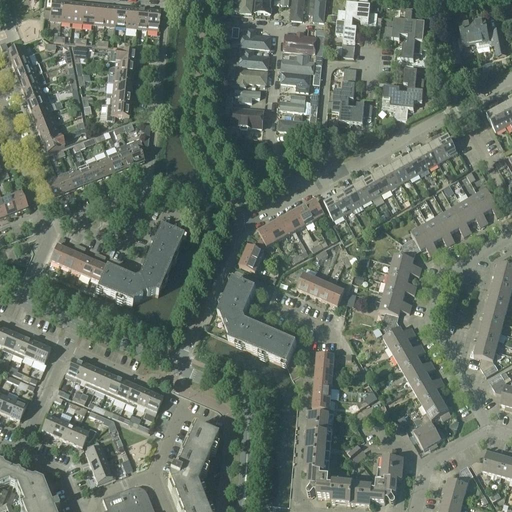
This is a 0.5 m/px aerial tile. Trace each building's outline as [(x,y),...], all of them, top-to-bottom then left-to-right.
[(241,6),(240,16),(251,18),(253,0),(235,0),(235,6),(241,6)] [(271,0),(259,0),(259,4),(257,20),(270,20),(271,0)] [(281,0),(281,8),(289,9),(289,0),(281,0)] [(295,0),(293,23),(304,24),(306,0),(295,0)] [(328,0),(315,0),(315,3),(310,2),(309,13),(315,13),(314,24),(325,25),(328,0)] [(359,0),(359,7),(357,22),(362,23),(361,27),(369,28),(376,29),(378,16),(370,16),(371,8),(368,8),(368,0),(359,0)] [(51,4),(51,11),(45,10),(44,20),(50,21),(50,23),(61,24),(63,5),(51,4)] [(73,6),(63,5),(61,24),(72,25),(73,6)] [(84,7),(73,6),(72,25),(82,26),(84,7)] [(353,22),(357,22),(359,7),(347,6),(346,13),(339,13),(338,18),(337,24),(353,26),(353,22)] [(95,8),(84,7),(82,26),(93,27),(95,8)] [(106,9),(95,8),(93,27),(104,28),(106,9)] [(117,11),(106,9),(104,28),(115,29),(117,11)] [(404,39),(407,11),(401,10),(400,23),(394,22),(393,30),(385,29),(384,41),(400,43),(400,38),(404,39)] [(127,12),(117,11),(115,29),(126,30),(127,12)] [(408,39),(408,43),(423,45),(425,25),(412,24),(413,11),(407,11),(404,39),(408,39)] [(138,13),(127,12),(126,30),(136,31),(138,13)] [(149,14),(138,13),(136,31),(147,32),(149,14)] [(160,15),(149,14),(147,32),(158,33),(160,15)] [(476,46),(477,52),(495,48),(497,59),(506,57),(501,32),(492,34),(493,35),(488,36),(485,21),(479,22),(478,23),(472,24),(476,46)] [(352,30),(353,26),(337,24),(336,36),(344,37),(343,45),(355,46),(357,31),(352,30)] [(476,46),(472,24),(466,25),(464,24),(459,25),(462,41),(457,42),(457,40),(448,42),(452,67),(461,66),(458,49),(476,46)] [(263,33),(261,33),(242,32),(240,50),(271,54),(272,45),(272,44),(272,43),(272,42),(272,41),(271,40),(271,39),(270,38),(270,37),(269,36),(268,36),(267,35),(266,34),(265,34),(263,33)] [(285,46),(285,47),(284,55),(315,56),(317,38),(298,36),(297,36),(294,36),(292,36),(291,37),(290,37),(290,38),(289,38),(288,39),(287,40),(287,41),(286,42),(286,43),(285,44),(285,45),(285,46)] [(324,49),(325,39),(318,38),(317,48),(315,68),(314,78),(321,78),(322,68),(324,49)] [(408,43),(408,44),(407,47),(403,47),(401,62),(414,63),(414,56),(422,56),(423,50),(428,51),(429,45),(423,45),(408,43)] [(11,64),(28,58),(24,47),(7,54),(11,64)] [(73,56),(74,61),(80,60),(86,61),(87,50),(72,48),(73,56)] [(230,60),(229,69),(229,79),(235,80),(236,70),(238,50),(231,50),(230,60)] [(110,64),(116,64),(134,66),(135,55),(111,52),(110,64)] [(32,68),(28,58),(11,64),(15,74),(32,68)] [(313,77),(314,62),(283,60),(281,74),(306,76),(313,77)] [(496,71),(503,70),(503,67),(507,66),(506,61),(501,62),(501,63),(495,64),(496,71)] [(270,73),(270,64),(248,62),(248,71),(270,73)] [(133,77),(134,66),(116,64),(115,69),(113,69),(109,71),(109,74),(115,75),(133,77)] [(15,74),(19,85),(36,78),(42,76),(38,65),(32,68),(15,74)] [(482,67),(483,74),(495,72),(494,65),(482,67)] [(270,75),(246,72),(239,72),(237,86),(267,89),(270,75)] [(408,92),(423,93),(425,82),(417,81),(418,73),(405,72),(404,87),(408,88),(408,92)] [(132,87),(133,77),(115,75),(109,74),(108,85),(114,85),(132,87)] [(42,76),(36,78),(19,85),(23,95),(40,88),(46,86),(42,76)] [(306,81),(299,81),(285,80),(284,92),(304,94),(306,81)] [(459,91),(458,83),(449,85),(450,92),(459,91)] [(131,98),(132,87),(114,85),(113,96),(131,98)] [(333,104),(349,106),(349,102),(354,102),(355,87),(343,86),(342,94),(335,93),(333,104)] [(44,98),(40,88),(23,95),(27,105),(44,98)] [(395,122),(401,123),(404,96),(399,95),(400,91),(384,89),(382,109),(390,110),(396,110),(394,122),(395,122)] [(408,96),(404,96),(401,123),(407,124),(408,112),(414,112),(414,104),(422,105),(423,93),(408,92),(408,96)] [(264,106),(264,95),(237,94),(235,105),(264,106)] [(131,98),(113,96),(106,96),(106,100),(110,101),(109,106),(130,108),(131,98)] [(48,108),(44,98),(27,105),(31,115),(48,108)] [(309,115),(310,99),(293,98),(292,107),(283,106),(282,113),(309,115)] [(233,100),(227,99),(226,109),(225,119),(231,120),(233,100)] [(83,105),(84,110),(83,110),(85,117),(91,116),(90,108),(89,108),(88,104),(83,105)] [(349,110),(349,106),(333,104),(332,116),(340,117),(339,125),(351,126),(353,111),(349,110)] [(497,104),(494,106),(506,129),(511,126),(511,128),(511,117),(507,108),(501,111),(497,104)] [(31,115),(35,125),(52,118),(51,114),(56,112),(54,106),(48,108),(31,115)] [(129,120),(130,108),(109,106),(109,107),(107,106),(106,123),(112,123),(113,118),(124,120),(124,125),(129,123),(129,120)] [(496,135),(506,129),(494,106),(489,109),(493,116),(487,119),(496,135)] [(353,111),(351,126),(363,127),(364,119),(371,120),(372,108),(357,107),(357,111),(353,111)] [(310,117),(309,127),(308,138),(315,138),(316,128),(317,118),(318,108),(311,108),(310,117)] [(234,129),(263,133),(266,115),(235,112),(234,129)] [(56,128),(52,118),(35,125),(39,135),(56,128)] [(279,136),(306,139),(307,126),(303,125),(302,119),(295,119),(296,125),(281,123),(279,136)] [(131,125),(119,130),(121,135),(125,134),(126,135),(134,131),(131,125)] [(60,138),(56,128),(39,135),(43,145),(60,138)] [(458,155),(449,140),(443,143),(439,136),(435,138),(448,161),(458,155)] [(64,149),(60,138),(43,145),(47,156),(64,149)] [(430,150),(438,166),(448,161),(435,138),(431,140),(435,147),(430,150)] [(140,141),(126,147),(134,168),(144,164),(139,151),(143,150),(140,141)] [(115,150),(117,155),(123,172),(134,168),(126,147),(125,147),(125,146),(115,150)] [(438,166),(430,150),(424,154),(420,146),(417,148),(429,171),(438,166)] [(419,176),(429,171),(417,148),(412,151),(416,158),(411,161),(419,176)] [(117,155),(107,159),(113,176),(123,172),(117,155)] [(397,159),(410,182),(419,176),(411,161),(405,164),(401,157),(397,159)] [(107,159),(96,163),(103,180),(113,176),(107,159)] [(400,187),(410,182),(397,159),(393,161),(397,168),(392,171),(400,187)] [(96,163),(86,167),(93,185),(103,180),(96,163)] [(86,167),(76,171),(83,188),(93,185),(86,167)] [(378,169),(391,192),(400,187),(392,171),(386,174),(382,167),(378,169)] [(381,197),(391,192),(378,169),(374,171),(378,178),(373,181),(381,197)] [(76,171),(66,175),(73,192),(83,188),(76,171)] [(66,175),(56,179),(63,196),(73,192),(66,175)] [(360,179),(372,202),(381,197),(373,181),(367,184),(363,177),(360,179)] [(63,196),(56,179),(46,183),(53,201),(63,196)] [(363,207),(372,202),(360,179),(355,182),(359,189),(354,192),(363,207)] [(340,190),(353,213),(363,207),(354,192),(348,195),(344,188),(340,190)] [(340,199),(335,202),(344,218),(353,213),(340,190),(337,192),(340,199)] [(478,197),(488,214),(492,212),(497,220),(502,218),(495,206),(498,204),(490,190),(487,192),(478,197)] [(21,194),(11,198),(17,215),(28,210),(21,194)] [(478,197),(470,202),(484,228),(488,225),(483,217),(488,214),(478,197)] [(11,198),(1,202),(7,219),(17,215),(11,198)] [(329,205),(325,198),(321,200),(334,223),(344,218),(335,202),(329,205)] [(461,207),(471,224),(476,221),(481,230),(484,228),(470,202),(461,207)] [(316,203),(307,208),(315,223),(325,218),(316,203)] [(461,207),(453,212),(468,237),(472,235),(467,227),(471,224),(461,207)] [(307,208),(297,213),(305,229),(315,223),(307,208)] [(468,237),(453,212),(445,217),(455,234),(459,231),(464,239),(468,237)] [(296,234),(305,229),(297,213),(288,219),(296,234)] [(445,217),(436,221),(451,247),(455,245),(450,236),(455,234),(445,217)] [(286,239),(296,234),(288,219),(278,224),(286,239)] [(428,226),(438,243),(442,241),(447,249),(451,247),(436,221),(428,226)] [(277,244),(286,239),(278,224),(269,229),(277,244)] [(428,226),(420,231),(435,256),(438,254),(434,246),(438,243),(428,226)] [(150,253),(173,263),(183,239),(161,229),(157,239),(153,237),(151,239),(151,242),(154,244),(150,253)] [(258,245),(265,252),(267,249),(267,250),(277,244),(269,229),(259,234),(262,240),(258,245)] [(435,256),(420,231),(411,236),(414,241),(403,247),(416,256),(426,250),(431,259),(435,256)] [(244,258),(260,265),(264,255),(263,254),(265,252),(258,245),(254,250),(248,248),(244,258)] [(395,257),(392,267),(421,275),(422,270),(413,268),(416,256),(403,247),(400,259),(395,257)] [(50,264),(60,268),(67,252),(57,248),(50,264)] [(67,252),(60,268),(70,272),(77,256),(67,252)] [(140,276),(163,286),(173,263),(150,253),(147,262),(143,260),(141,263),(140,265),(144,267),(140,276)] [(70,272),(80,277),(87,261),(77,256),(70,272)] [(260,265),(244,258),(239,269),(255,276),(260,265)] [(365,270),(368,260),(361,258),(358,268),(365,270)] [(80,277),(90,281),(97,265),(87,261),(80,277)] [(107,269),(97,265),(90,281),(100,285),(101,285),(107,270),(107,269)] [(511,268),(509,268),(499,265),(498,271),(495,270),(494,274),(511,279),(511,268)] [(392,267),(390,276),(409,281),(410,276),(420,279),(421,275),(392,267)] [(116,274),(107,270),(101,285),(100,285),(97,293),(120,303),(130,280),(121,276),(122,273),(120,271),(118,270),(116,274)] [(511,289),(511,279),(494,274),(492,279),(495,279),(494,284),(511,289)] [(133,306),(155,297),(158,298),(163,286),(140,276),(139,280),(134,282),(130,280),(120,303),(132,308),(133,306)] [(297,292),(307,296),(314,280),(304,276),(297,292)] [(390,276),(387,286),(416,293),(417,289),(408,286),(409,281),(390,276)] [(318,301),(325,285),(314,280),(307,296),(318,301)] [(252,301),(256,292),(234,282),(224,305),(246,315),(250,306),(253,308),(255,305),(255,303),(252,301)] [(490,288),(489,293),(511,299),(511,293),(511,289),(494,284),(493,289),(490,288)] [(318,301),(328,305),(335,289),(325,285),(318,301)] [(387,286),(385,295),(404,300),(405,295),(415,298),(416,293),(387,286)] [(338,310),(345,294),(335,289),(328,305),(338,310)] [(508,308),(511,299),(489,293),(487,297),(490,298),(489,303),(508,308)] [(385,295),(382,304),(411,312),(412,307),(403,305),(404,300),(385,295)] [(506,317),(508,308),(489,303),(488,308),(485,307),(484,311),(506,317)] [(385,316),(382,327),(397,325),(400,314),(410,316),(411,312),(382,304),(380,314),(385,316)] [(224,305),(218,318),(221,319),(230,341),(228,343),(241,349),(250,326),(246,324),(244,320),(246,315),(224,305)] [(503,326),(506,317),(484,311),(483,316),(485,316),(484,321),(503,326)] [(480,325),(479,330),(501,336),(503,326),(484,321),(483,326),(480,325)] [(383,340),(388,349),(414,334),(412,330),(403,335),(397,325),(382,327),(388,338),(383,340)] [(241,349),(264,359),(273,336),(264,332),(266,329),(264,327),(261,327),(260,330),(250,326),(241,349)] [(0,330),(0,348),(4,350),(10,335),(0,331),(0,330)] [(498,345),(501,336),(479,330),(478,334),(480,335),(479,340),(498,345)] [(388,349),(393,358),(410,348),(408,343),(416,338),(414,334),(388,349)] [(2,353),(12,357),(20,339),(10,335),(4,350),(2,353)] [(283,340),(273,336),(264,359),(287,369),(297,346),(287,342),(289,339),(287,337),(284,337),(283,340)] [(20,339),(12,357),(23,362),(24,359),(23,358),(30,343),(20,339)] [(496,354),(498,345),(479,340),(478,345),(475,344),(474,348),(496,354)] [(40,348),(30,343),(23,358),(24,359),(34,363),(40,348)] [(393,358),(398,366),(423,351),(421,347),(413,352),(410,348),(393,358)] [(40,348),(34,363),(44,367),(51,352),(40,348)] [(493,364),(496,354),(474,348),(473,353),(476,353),(474,359),(481,361),(493,364)] [(398,366),(403,374),(420,364),(417,360),(426,355),(423,351),(398,366)] [(316,368),(334,369),(335,358),(317,357),(316,368)] [(495,368),(493,364),(481,361),(479,369),(483,375),(495,368)] [(76,384),(77,381),(76,381),(83,366),(73,362),(65,380),(75,384),(76,384)] [(403,374),(408,382),(433,368),(431,364),(423,369),(420,364),(403,374)] [(86,385),(92,370),(83,366),(76,381),(77,381),(76,384),(79,385),(80,383),(86,385)] [(316,368),(315,379),(333,380),(334,369),(316,368)] [(408,382),(412,391),(430,381),(427,376),(435,371),(433,368),(408,382)] [(498,373),(495,368),(483,375),(486,380),(498,373)] [(15,378),(17,374),(18,372),(12,369),(11,371),(7,369),(5,374),(15,378)] [(85,388),(95,392),(102,375),(92,370),(86,385),(85,388)] [(102,375),(95,392),(105,397),(112,379),(102,375)] [(504,382),(502,378),(501,377),(489,384),(492,389),(504,382)] [(122,383),(112,379),(105,397),(114,401),(122,383)] [(333,380),(315,379),(314,390),(332,391),(333,380)] [(412,391),(417,399),(443,384),(440,380),(432,385),(430,381),(412,391)] [(496,396),(503,398),(500,408),(506,409),(505,412),(509,413),(511,402),(511,390),(505,388),(506,385),(505,383),(504,382),(492,389),(496,396)] [(126,406),(127,403),(126,402),(132,388),(122,383),(114,401),(126,406)] [(417,399),(422,407),(439,397),(437,393),(445,388),(443,384),(417,399)] [(127,403),(126,406),(125,406),(135,410),(136,407),(135,407),(142,392),(132,388),(126,402),(127,403)] [(314,390),(314,401),(331,402),(332,391),(314,390)] [(146,411),(152,396),(142,392),(135,407),(136,407),(137,407),(146,411)] [(145,414),(155,419),(163,401),(152,396),(146,411),(145,414)] [(422,407),(427,416),(447,404),(444,400),(442,402),(439,397),(422,407)] [(0,412),(0,415),(9,420),(16,405),(15,405),(5,400),(0,412)] [(15,405),(16,405),(9,420),(20,424),(28,405),(17,400),(15,405)] [(331,402),(314,401),(313,412),(330,413),(331,402)] [(427,416),(432,424),(440,419),(443,424),(451,419),(446,410),(449,408),(447,404),(427,416)] [(308,425),(308,435),(331,437),(332,427),(333,417),(309,415),(308,425)] [(59,420),(49,416),(42,434),(52,438),(59,420)] [(423,419),(422,422),(431,425),(432,424),(427,416),(423,419)] [(119,418),(117,422),(127,426),(128,422),(119,418)] [(127,426),(137,431),(139,427),(134,425),(136,420),(132,418),(130,423),(128,422),(127,426)] [(59,420),(52,438),(61,442),(69,425),(59,420)] [(114,424),(105,420),(103,424),(104,424),(103,426),(109,428),(114,424)] [(418,422),(414,424),(417,429),(421,427),(423,430),(432,426),(431,425),(422,422),(422,423),(418,422)] [(69,425),(61,442),(71,446),(79,429),(69,425)] [(436,434),(432,426),(423,430),(423,431),(434,451),(438,448),(437,445),(446,440),(441,432),(436,434)] [(139,427),(137,431),(148,436),(150,431),(139,427)] [(206,511),(197,487),(201,477),(205,479),(209,471),(205,469),(211,455),(215,457),(218,449),(214,447),(218,440),(191,428),(168,481),(179,511),(206,511)] [(79,429),(71,446),(82,451),(90,434),(79,429)] [(434,451),(423,431),(414,436),(424,453),(429,450),(430,453),(434,451)] [(308,435),(307,445),(306,455),(329,457),(330,447),(331,437),(308,435)] [(351,459),(361,451),(358,447),(348,455),(351,459)] [(85,456),(89,466),(104,460),(104,461),(107,459),(103,448),(85,456)] [(357,466),(367,457),(363,454),(353,462),(357,466)] [(482,474),(492,477),(498,455),(494,454),(493,457),(487,455),(484,466),(482,474)] [(329,466),(329,457),(306,455),(305,464),(304,474),(309,475),(325,476),(328,476),(329,466)] [(492,477),(501,480),(506,460),(502,459),(502,456),(498,455),(492,477)] [(501,480),(511,482),(511,476),(511,459),(511,462),(506,460),(501,480)] [(108,470),(104,461),(104,460),(89,466),(93,476),(108,470)] [(382,481),(397,482),(402,482),(403,472),(404,462),(381,460),(380,470),(379,480),(382,481)] [(133,473),(128,462),(124,464),(121,465),(126,476),(133,473)] [(477,478),(482,474),(484,466),(477,464),(471,467),(477,478)] [(111,468),(108,470),(93,476),(97,487),(115,480),(111,468)] [(32,481),(4,469),(0,470),(0,481),(2,487),(9,484),(10,487),(14,489),(17,488),(20,495),(35,489),(32,481)] [(461,473),(458,485),(468,487),(469,482),(474,479),(468,469),(461,473)] [(325,476),(309,475),(308,489),(312,489),(311,492),(308,495),(307,497),(309,499),(311,499),(315,496),(317,496),(317,500),(331,501),(333,485),(329,485),(329,480),(324,480),(325,476)] [(59,509),(57,504),(51,506),(48,498),(51,497),(46,485),(42,483),(34,480),(32,481),(35,489),(20,495),(24,506),(21,507),(23,511),(53,511),(54,511),(59,509)] [(376,489),(372,489),(371,504),(385,505),(386,502),(388,502),(391,506),(394,506),(395,505),(396,502),(392,498),(393,496),(396,496),(397,482),(382,481),(382,484),(376,484),(376,489)] [(353,484),(343,483),(333,482),(333,485),(331,501),(331,506),(341,506),(351,507),(353,484)] [(444,487),(443,491),(465,497),(468,487),(458,485),(449,482),(447,488),(444,487)] [(371,509),(371,504),(372,489),(373,486),(363,485),(353,484),(351,507),(361,508),(371,509)] [(152,511),(147,498),(146,496),(146,495),(145,494),(144,493),(142,492),(141,492),(140,491),(139,491),(137,490),(136,490),(134,490),(133,490),(131,491),(130,491),(103,502),(106,511),(152,511)] [(463,506),(465,497),(443,491),(442,496),(445,496),(444,501),(463,506)] [(8,511),(12,511),(11,507),(16,496),(11,494),(6,507),(8,511)] [(446,511),(461,511),(463,506),(444,501),(442,506),(439,505),(438,510),(446,511)]
